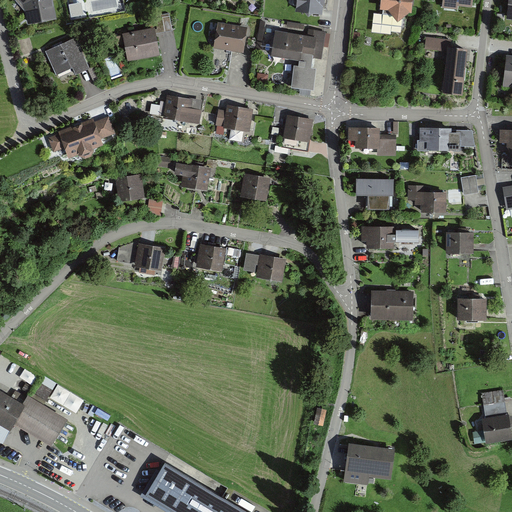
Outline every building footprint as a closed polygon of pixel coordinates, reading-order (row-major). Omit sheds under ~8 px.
[(14,0),(26,13),(28,26),(57,22),(52,0),(14,0)] [(322,17),(324,0),(297,0),(296,14),(322,17)] [(383,0),(383,12),(391,13),(401,24),(411,16),(415,16),(416,0),(383,0)] [(444,0),(443,11),(460,12),(460,7),(475,9),(475,0),(444,0)] [(82,4),(70,7),(72,19),(84,16),(82,4)] [(249,28),(219,22),(214,49),(227,51),(231,54),(244,56),(249,28)] [(266,23),(261,22),(255,53),(261,54),(266,23)] [(156,30),(116,37),(119,51),(128,49),(130,63),(161,57),(156,30)] [(309,39),(280,35),(277,56),(308,60),(306,71),(298,70),(296,88),(317,91),(320,70),(317,69),(318,61),(324,62),(327,34),(310,31),(309,39)] [(447,41),(426,39),(425,50),(446,52),(447,41)] [(77,40),(47,53),(57,76),(74,69),(78,77),(92,71),(77,40)] [(468,54),(449,51),(443,97),(463,99),(468,54)] [(268,75),(258,74),(256,85),(267,86),(268,75)] [(202,98),(168,93),(167,101),(165,114),(165,116),(200,121),(202,108),(200,107),(202,98)] [(165,114),(167,101),(161,100),(160,104),(153,103),(151,112),(165,114)] [(227,109),(224,123),(249,129),(254,107),(229,101),(227,109)] [(224,123),(227,109),(219,108),(216,122),(224,123)] [(314,117),(288,113),(282,145),(309,149),(314,117)] [(58,132),(48,136),(53,151),(66,147),(69,155),(79,151),(79,152),(86,155),(92,153),(95,145),(104,142),(102,135),(116,130),(110,114),(96,119),(95,115),(57,129),(58,132)] [(356,128),(346,128),(346,137),(356,137),(356,145),(378,145),(378,154),(396,154),(397,137),(393,137),(380,136),(381,124),(357,124),(356,128)] [(452,125),(421,125),(421,138),(428,138),(428,148),(461,147),(461,144),(461,129),(452,129),(452,125)] [(280,127),(273,126),(272,135),(278,136),(280,127)] [(511,127),(500,127),(501,140),(507,140),(507,147),(511,147),(511,127)] [(473,129),(461,129),(461,144),(475,145),(473,129)] [(428,138),(421,138),(418,138),(418,148),(428,148),(428,138)] [(172,158),(159,156),(158,165),(171,167),(172,158)] [(211,165),(177,159),(175,171),(183,172),(181,183),(207,187),(211,165)] [(141,172),(116,175),(120,198),(145,195),(141,172)] [(269,176),(245,173),(242,193),(266,196),(269,176)] [(476,174),(461,176),(464,193),(479,191),(476,174)] [(394,177),(358,175),(357,192),(367,192),(390,193),(393,193),(394,177)] [(425,184),(409,183),(409,198),(415,198),(415,203),(420,203),(420,210),(447,210),(447,189),(425,189),(425,184)] [(511,183),(502,186),(507,208),(511,206),(511,183)] [(164,186),(163,193),(180,206),(179,210),(192,212),(196,192),(164,186)] [(390,193),(367,192),(367,206),(389,206),(390,193)] [(163,199),(149,198),(148,212),(162,213),(163,199)] [(392,224),(362,224),(362,238),(367,238),(367,244),(392,244),(392,238),(419,238),(419,227),(395,227),(395,231),(392,231),(392,224)] [(474,229),(447,229),(447,250),(474,250),(474,229)] [(137,263),(140,241),(119,248),(117,261),(137,263)] [(165,245),(140,241),(137,263),(162,267),(165,245)] [(226,247),(201,242),(197,263),(222,267),(226,247)] [(260,254),(247,251),(244,267),(255,269),(257,262),(259,262),(260,254)] [(285,256),(261,252),(260,254),(259,262),(257,273),(282,277),(285,256)] [(173,255),(171,266),(179,267),(181,256),(173,255)] [(414,294),(373,292),(372,317),(413,318),(414,294)] [(487,295),(458,296),(459,317),(487,317),(487,295)] [(60,384),(52,395),(77,411),(85,399),(70,389),(65,397),(59,393),(63,386),(60,384)] [(0,420),(10,427),(14,421),(26,401),(0,386),(0,420)] [(503,389),(482,392),(486,417),(507,414),(503,389)] [(70,417),(31,393),(26,401),(14,421),(53,444),(70,417)] [(486,417),(483,418),(487,441),(511,437),(511,427),(510,414),(507,414),(486,417)] [(10,427),(0,420),(0,438),(4,441),(12,428),(10,427)] [(475,432),(477,441),(486,438),(484,430),(475,432)] [(394,457),(348,450),(344,479),(368,483),(369,474),(391,477),(394,457)] [(252,511),(164,460),(145,492),(178,511),(252,511)]
